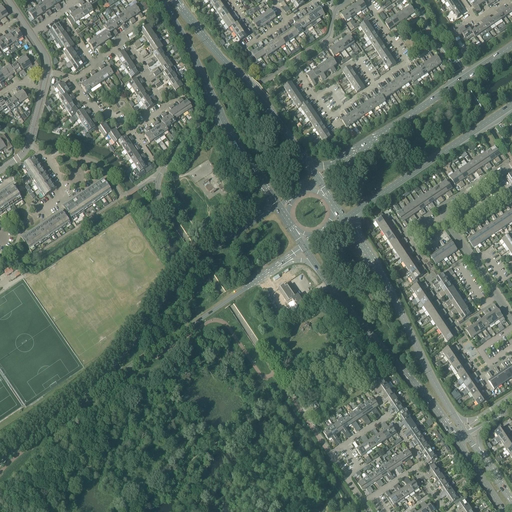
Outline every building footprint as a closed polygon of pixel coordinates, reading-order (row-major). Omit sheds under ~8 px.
[(45,0),(46,1),(51,8),(54,7),(56,11),(58,9),(52,0),(45,0)] [(61,0),(52,0),(58,9),(60,8),(58,4),(60,2),(60,1),(62,0),(61,0)] [(301,0),(293,5),(296,10),(304,5),(301,0)] [(451,0),(447,3),(452,11),(460,5),(458,1),(454,3),(451,0)] [(51,8),(46,1),(42,4),(49,15),(51,14),(49,10),(51,8)] [(356,5),(361,11),(366,8),(361,1),(356,5)] [(221,2),(213,7),(216,12),(224,6),(221,2)] [(130,9),(135,16),(138,15),(140,19),(142,17),(137,10),(140,8),(136,3),(134,5),(134,6),(130,9)] [(480,11),(478,7),(475,3),(471,6),(476,14),(480,11)] [(49,15),(42,4),(37,7),(42,14),(45,13),(47,17),(49,15)] [(83,7),(88,14),(93,11),(90,7),(88,4),(87,4),(83,7)] [(361,11),(356,5),(351,8),(356,15),(361,11)] [(460,5),(452,11),(457,18),(462,15),(459,11),(463,9),(460,5)] [(135,16),(130,9),(128,6),(124,9),(126,12),(133,23),(135,22),(133,18),(135,16)] [(224,6),(216,12),(219,16),(227,11),(224,6)] [(405,10),(410,17),(415,13),(410,6),(405,10)] [(509,15),(506,10),(504,6),(500,9),(505,17),(509,15)] [(42,14),(37,7),(33,10),(40,21),(42,20),(40,16),(42,14)] [(79,10),(84,17),(88,14),(83,7),(79,10)] [(314,11),(319,19),(324,16),(319,8),(314,11)] [(356,15),(351,8),(346,11),(351,18),(356,15)] [(505,17),(500,9),(496,12),(498,15),(501,20),(505,17)] [(40,21),(33,10),(28,13),(33,20),(36,19),(39,23),(40,21)] [(84,17),(79,10),(74,13),(79,20),(84,17)] [(265,14),(271,22),(276,18),(270,10),(265,14)] [(410,17),(405,10),(400,13),(405,20),(410,17)] [(227,11),(219,16),(222,20),(230,15),(227,11)] [(319,19),(314,11),(309,14),(317,25),(321,22),(319,19)] [(351,18),(346,11),(341,15),(346,22),(351,18)] [(72,15),(69,16),(70,17),(74,24),(79,20),(74,13),(73,12),(71,13),(72,15)] [(121,15),(126,22),(129,21),(131,25),(133,23),(126,12),(121,15)] [(395,17),(400,24),(405,20),(400,13),(395,17)] [(271,22),(265,14),(261,17),(266,25),(271,22)] [(309,14),(305,17),(310,25),(312,28),(317,25),(309,14)] [(126,22),(121,15),(117,18),(124,29),(126,28),(124,24),(126,22)] [(225,25),(233,20),(230,15),(222,20),(225,25)] [(498,15),(491,20),(494,25),(501,20),(498,15)] [(70,17),(67,19),(72,26),(75,24),(74,24),(70,17)] [(256,20),(262,28),(266,25),(261,17),(256,20)] [(310,25),(305,17),(300,20),(308,31),(312,28),(310,25)] [(400,24),(395,17),(390,20),(395,27),(400,24)] [(485,19),(490,27),(494,25),(491,20),(489,17),(485,19)] [(112,21),(117,28),(120,27),(122,31),(124,29),(117,18),(112,21)] [(490,27),(485,19),(481,22),(483,26),(483,25),(486,30),(490,27)] [(233,20),(225,25),(228,29),(236,24),(233,20)] [(262,28),(256,20),(252,23),(257,31),(262,28)] [(297,20),(295,22),(297,25),(302,33),(303,33),(303,34),(308,31),(300,20),(298,21),(297,20)] [(395,27),(390,20),(385,23),(390,31),(395,27)] [(117,28),(112,21),(108,24),(115,35),(117,34),(115,30),(117,28)] [(368,22),(360,27),(362,31),(370,25),(369,25),(368,22)] [(49,30),(52,35),(62,28),(60,26),(61,26),(61,25),(60,23),(49,30)] [(230,33),(231,34),(233,33),(241,27),(238,23),(236,24),(228,29),(229,31),(229,32),(229,33),(230,33)] [(373,25),(372,23),(369,25),(370,25),(362,31),(364,34),(372,29),(371,26),(373,25)] [(115,35),(108,24),(103,27),(106,31),(108,34),(111,33),(113,37),(115,35)] [(143,35),(150,30),(147,25),(138,32),(139,34),(141,33),(143,35)] [(293,28),(298,36),(302,33),(297,25),(293,28)] [(483,25),(483,26),(476,30),(479,35),(486,30),(483,25)] [(236,37),(244,32),(241,27),(233,33),(236,37)] [(474,27),(470,29),(473,34),(474,36),(475,38),(479,35),(476,30),(474,27)] [(57,38),(65,33),(62,28),(52,35),(55,40),(57,38)] [(288,31),(293,39),(298,36),(293,28),(288,31)] [(463,28),(456,33),(458,37),(462,35),(466,32),(463,28)] [(372,29),(364,34),(367,38),(375,32),(374,32),(372,29)] [(453,29),(449,32),(455,40),(458,37),(456,33),(453,29)] [(466,32),(462,35),(465,39),(467,41),(474,36),(473,34),(470,29),(466,32)] [(11,31),(19,43),(19,42),(18,41),(23,38),(17,30),(14,32),(13,30),(11,31)] [(150,30),(143,35),(145,38),(143,39),(144,41),(153,35),(150,30)] [(378,32),(377,30),(374,32),(375,32),(367,38),(369,41),(377,36),(375,33),(378,32)] [(10,35),(7,37),(12,45),(13,46),(19,43),(11,31),(9,33),(10,35)] [(101,34),(109,46),(111,44),(108,40),(111,39),(108,34),(106,31),(101,34)] [(293,39),(288,31),(284,34),(289,42),(293,39)] [(65,33),(57,38),(60,42),(68,37),(66,35),(67,34),(66,32),(65,33)] [(244,32),(236,37),(239,42),(247,37),(244,32)] [(109,46),(101,34),(97,37),(102,45),(104,43),(107,47),(109,46)] [(284,34),(279,37),(284,45),(285,45),(287,46),(289,45),(288,43),(289,42),(284,34)] [(153,35),(144,41),(145,43),(147,42),(149,44),(156,39),(153,35)] [(1,38),(9,49),(8,47),(12,45),(7,37),(4,38),(3,36),(1,38)] [(345,40),(349,47),(354,43),(350,36),(345,40)] [(377,36),(369,41),(371,45),(379,40),(379,39),(377,36)] [(71,42),(68,37),(60,42),(57,44),(60,49),(63,47),(71,42)] [(92,40),(100,52),(102,50),(99,46),(102,45),(97,37),(92,40)] [(275,40),(280,48),(284,45),(279,37),(275,40)] [(383,39),(382,37),(379,39),(379,40),(371,45),(374,48),(382,43),(380,40),(383,39)] [(9,49),(1,38),(0,38),(0,41),(0,47),(2,51),(7,48),(8,50),(9,49)] [(156,39),(149,44),(151,47),(149,48),(150,50),(159,44),(156,39)] [(100,52),(92,40),(88,44),(93,51),(96,49),(98,53),(100,52)] [(270,43),(276,51),(280,48),(275,40),(270,43)] [(349,47),(345,40),(340,43),(344,50),(349,47)] [(71,42),(63,47),(66,51),(71,48),(74,46),(71,42)] [(267,43),(265,45),(266,46),(271,54),(276,51),(270,43),(268,44),(267,43)] [(344,50),(340,43),(335,47),(339,54),(344,50)] [(382,43),(374,48),(376,52),(384,47),(384,46),(382,43)] [(159,44),(150,50),(152,52),(153,51),(155,53),(160,49),(161,50),(163,48),(159,44)] [(387,46),(386,44),(384,46),(384,47),(376,52),(379,56),(387,50),(385,48),(387,46)] [(271,54),(266,46),(261,49),(265,55),(266,57),(271,54)] [(261,58),(265,55),(261,49),(260,47),(255,50),(261,58)] [(339,54),(335,47),(329,50),(334,57),(339,54)] [(66,51),(63,53),(66,58),(74,53),(75,52),(74,50),(72,51),(71,49),(71,48),(66,51)] [(261,58),(255,50),(253,52),(250,48),(248,49),(252,56),(249,58),(254,65),(257,63),(256,61),(261,58)] [(163,54),(161,50),(160,49),(155,53),(153,54),(155,57),(153,58),(154,60),(163,54)] [(387,50),(379,56),(381,59),(389,54),(388,53),(387,50)] [(392,53),(391,51),(388,53),(389,54),(381,59),(383,63),(391,57),(389,55),(392,53)] [(66,58),(69,62),(77,57),(75,56),(76,55),(76,54),(75,52),(66,58)] [(119,61),(126,56),(123,52),(116,57),(119,61)] [(19,59),(26,69),(29,67),(31,71),(34,70),(32,67),(26,58),(25,56),(24,54),(19,57),(20,59),(19,59)] [(163,54),(154,60),(156,62),(157,61),(159,63),(166,58),(163,54)] [(126,56),(119,61),(122,66),(129,61),(126,56)] [(432,56),(430,57),(432,60),(433,59),(438,66),(442,64),(436,56),(434,58),(432,56)] [(72,67),(80,62),(77,57),(69,62),(72,67)] [(391,57),(383,63),(386,66),(394,61),(393,60),(391,57)] [(160,69),(170,63),(166,58),(159,63),(161,66),(159,67),(160,69)] [(327,62),(334,73),(336,71),(333,67),(337,65),(332,58),(327,62)] [(397,60),(396,58),(393,60),(394,61),(386,66),(388,70),(396,64),(394,62),(397,60)] [(15,63),(23,76),(25,74),(23,71),(26,69),(19,59),(14,62),(15,63)] [(429,61),(435,69),(438,66),(433,59),(432,60),(429,61)] [(435,69),(429,61),(427,63),(425,60),(423,61),(425,64),(426,64),(431,71),(435,69)] [(129,61),(122,66),(125,70),(132,65),(129,61)] [(80,62),(72,67),(75,72),(83,67),(80,62)] [(334,73),(327,62),(322,65),(326,72),(330,70),(332,74),(334,73)] [(23,76),(15,63),(14,64),(15,65),(11,68),(15,74),(16,76),(19,74),(21,77),(23,76)] [(170,63),(160,69),(162,71),(163,70),(165,72),(170,69),(171,69),(173,68),(170,63)] [(422,66),(427,74),(431,71),(426,64),(425,64),(422,66)] [(128,75),(135,70),(132,65),(125,70),(128,75)] [(326,72),(322,65),(317,69),(324,79),(326,78),(323,74),(326,72)] [(427,74),(422,66),(420,68),(418,65),(416,66),(418,69),(419,68),(424,76),(427,74)] [(3,68),(11,79),(13,78),(12,76),(15,74),(11,68),(9,66),(5,69),(4,67),(3,68)] [(165,76),(163,78),(164,80),(174,73),(176,72),(176,71),(173,67),(173,68),(171,69),(170,69),(165,72),(163,74),(165,76)] [(342,72),(345,76),(353,71),(352,70),(350,67),(342,72)] [(11,79),(3,68),(2,68),(3,70),(0,72),(0,73),(5,81),(7,79),(9,81),(11,79)] [(103,71),(108,78),(113,75),(108,68),(103,71)] [(356,70),(355,68),(352,70),(353,71),(345,76),(347,80),(355,74),(353,72),(356,70)] [(415,71),(420,78),(424,76),(419,68),(418,69),(415,71)] [(102,69),(100,71),(101,72),(99,74),(104,81),(108,78),(103,71),(102,69)] [(324,79),(317,69),(312,72),(317,79),(320,77),(322,81),(324,79)] [(135,70),(128,75),(131,79),(139,74),(135,70)] [(420,78),(415,71),(413,72),(411,70),(409,71),(411,74),(412,73),(417,81),(420,78)] [(176,72),(174,73),(164,80),(166,82),(167,80),(169,83),(179,76),(176,72)] [(317,79),(312,72),(307,76),(314,86),(316,85),(313,81),(317,79)] [(402,72),(401,74),(402,76),(403,76),(409,83),(412,81),(408,75),(407,73),(404,75),(402,72)] [(412,73),(411,74),(408,75),(412,81),(413,83),(417,81),(412,73)] [(104,81),(99,74),(94,77),(99,84),(104,81)] [(355,74),(347,80),(350,83),(357,78),(357,77),(355,74)] [(361,77),(360,75),(357,77),(357,78),(350,83),(352,87),(360,81),(358,79),(361,77)] [(179,76),(169,83),(171,85),(169,87),(170,89),(180,82),(182,81),(179,76)] [(400,78),(405,86),(409,83),(403,76),(402,76),(400,78)] [(99,84),(94,77),(90,80),(95,87),(99,84)] [(395,77),(394,78),(395,81),(396,80),(402,88),(405,86),(400,78),(397,80),(395,77)] [(131,89),(139,84),(135,79),(128,84),(131,89)] [(85,83),(90,90),(95,87),(90,80),(85,83)] [(393,83),(398,90),(402,88),(396,80),(395,81),(393,83)] [(360,81),(352,87),(354,90),(362,85),(362,84),(360,81)] [(59,93),(66,88),(63,83),(61,85),(59,82),(54,86),(55,89),(56,89),(59,93)] [(180,82),(170,89),(172,91),(173,89),(175,92),(183,87),(180,82)] [(365,84),(364,82),(362,84),(362,85),(354,90),(357,94),(365,88),(363,86),(365,84)] [(388,82),(387,83),(388,86),(389,85),(395,93),(398,90),(393,83),(390,85),(388,82)] [(90,90),(85,83),(81,86),(86,93),(90,90)] [(284,88),(286,92),(294,87),(294,86),(292,83),(284,88)] [(139,84),(131,89),(134,93),(142,88),(139,84)] [(297,86),(296,84),(294,86),(294,87),(286,92),(289,95),(296,90),(295,88),(297,86)] [(386,87),(391,95),(395,93),(389,85),(388,86),(386,87)] [(66,95),(70,93),(68,90),(69,89),(68,87),(66,88),(59,93),(57,94),(60,99),(66,95)] [(381,87),(380,88),(382,90),(383,90),(388,97),(391,95),(386,87),(383,89),(381,87)] [(142,88),(134,93),(137,98),(145,93),(142,88)] [(18,94),(16,91),(14,89),(12,90),(14,92),(13,92),(16,96),(13,97),(13,98),(14,98),(18,105),(19,105),(22,103),(23,104),(24,104),(18,94)] [(17,90),(16,91),(18,94),(24,104),(25,103),(24,101),(28,99),(22,91),(20,93),(18,90),(17,90)] [(296,90),(289,95),(291,99),(299,94),(298,93),(296,90)] [(379,92),(380,94),(384,100),(388,97),(383,90),(382,90),(379,92)] [(302,93),(301,91),(298,93),(299,94),(291,99),(293,102),(301,97),(299,94),(302,93)] [(140,102),(148,97),(145,93),(137,98),(140,102)] [(376,93),(374,95),(376,97),(377,97),(382,104),(386,102),(384,100),(380,94),(378,96),(376,93)] [(6,97),(5,95),(3,97),(7,103),(5,104),(7,108),(8,110),(10,112),(14,110),(15,111),(16,111),(9,101),(6,97)] [(60,99),(59,100),(62,104),(69,99),(71,98),(69,96),(68,97),(66,95),(60,99)] [(143,107),(151,102),(148,97),(140,102),(143,107)] [(301,97),(293,102),(296,106),(304,101),(303,100),(301,97)] [(373,99),(379,107),(382,104),(377,97),(376,97),(373,99)] [(9,101),(16,111),(17,110),(16,109),(19,106),(19,105),(18,105),(14,98),(13,98),(9,101)] [(72,100),(71,98),(62,104),(59,106),(62,110),(65,109),(72,104),(71,101),(72,100)] [(307,100),(306,98),(303,100),(304,101),(296,106),(298,110),(300,108),(306,104),(304,101),(307,100)] [(369,98),(367,99),(369,102),(370,101),(375,109),(379,107),(373,99),(371,101),(369,98)] [(0,107),(4,113),(8,110),(7,108),(5,104),(2,100),(0,101),(0,107)] [(151,102),(143,107),(146,111),(154,106),(152,103),(153,103),(152,101),(151,102)] [(183,102),(181,103),(187,112),(192,109),(187,101),(184,103),(183,101),(183,102)] [(366,104),(371,111),(375,109),(370,101),(369,102),(366,104)] [(187,112),(181,103),(179,104),(179,105),(180,106),(178,107),(183,115),(187,112)] [(300,108),(303,112),(311,106),(310,105),(308,103),(306,104),(300,108)] [(362,103),(360,104),(362,107),(363,106),(368,114),(371,111),(366,104),(364,106),(362,103)] [(72,104),(65,109),(68,113),(75,108),(72,104)] [(314,105),(313,104),(310,105),(311,106),(303,112),(305,115),(313,110),(311,107),(314,105)] [(359,108),(364,116),(368,114),(363,106),(362,107),(359,108)] [(173,110),(178,118),(183,115),(178,107),(173,110)] [(75,108),(68,113),(71,118),(73,116),(75,115),(78,113),(75,108)] [(355,108),(353,109),(355,111),(356,111),(361,119),(364,116),(359,108),(357,110),(355,108)] [(78,113),(75,115),(73,116),(76,121),(78,119),(85,114),(84,113),(82,110),(78,113)] [(178,118),(173,110),(169,113),(170,116),(170,115),(174,121),(178,118)] [(313,110),(305,115),(307,119),(315,113),(315,112),(313,110)] [(319,112),(317,111),(315,112),(315,113),(307,119),(310,122),(318,117),(316,114),(319,112)] [(352,113),(357,121),(361,119),(356,111),(355,111),(352,113)] [(348,112),(346,113),(348,116),(349,116),(354,123),(357,121),(352,113),(350,115),(348,112)] [(81,124),(88,119),(85,114),(78,119),(81,124)] [(166,119),(171,126),(175,123),(174,121),(170,115),(170,116),(166,119)] [(345,118),(350,126),(354,123),(349,116),(348,116),(345,118)] [(318,117),(310,122),(312,126),(320,120),(319,119),(318,117)] [(350,126),(345,118),(343,120),(341,117),(339,118),(341,121),(342,120),(347,128),(350,126)] [(323,119),(322,118),(319,119),(320,120),(312,126),(314,129),(322,124),(320,121),(323,119)] [(88,119),(81,124),(84,128),(92,123),(88,119)] [(171,126),(166,119),(161,122),(162,124),(166,129),(171,126)] [(95,128),(92,123),(84,128),(82,130),(85,135),(95,128)] [(101,134),(108,129),(105,124),(97,129),(101,134)] [(158,127),(163,134),(168,131),(166,129),(162,124),(158,127)] [(322,124),(314,129),(317,133),(325,127),(324,126),(322,124)] [(328,126),(327,124),(324,126),(325,127),(317,133),(319,136),(327,131),(325,128),(328,126)] [(159,137),(160,139),(164,136),(163,134),(158,127),(153,130),(159,137)] [(108,129),(101,134),(104,139),(108,136),(111,133),(109,131),(111,130),(109,128),(108,129)] [(111,140),(118,135),(115,130),(111,133),(108,136),(111,140)] [(153,130),(149,133),(154,140),(155,142),(160,139),(159,137),(153,130)] [(327,131),(319,136),(321,140),(329,134),(329,133),(327,131)] [(333,133),(331,131),(329,133),(329,134),(321,140),(324,143),(332,138),(330,135),(333,133)] [(154,140),(149,133),(144,136),(149,143),(154,140)] [(121,136),(120,134),(118,135),(111,140),(114,145),(116,143),(118,142),(121,140),(121,139),(120,137),(121,136)] [(0,151),(1,153),(2,152),(1,151),(5,148),(7,151),(12,148),(8,143),(9,143),(7,140),(3,135),(0,137),(0,151)] [(121,140),(118,142),(116,143),(119,148),(121,146),(128,141),(125,137),(121,139),(121,140)] [(124,151),(131,146),(128,141),(121,146),(124,151)] [(131,146),(124,151),(127,155),(134,150),(136,149),(135,147),(133,148),(131,146)] [(494,147),(490,150),(499,163),(501,162),(498,157),(500,155),(494,147)] [(130,160),(137,155),(136,152),(137,151),(136,149),(134,150),(127,155),(130,160)] [(486,153),(491,162),(494,160),(497,164),(499,163),(490,150),(486,153)] [(491,162),(486,153),(481,156),(490,169),(492,168),(489,163),(491,162)] [(137,155),(130,160),(133,164),(140,159),(137,155)] [(43,198),(56,189),(37,161),(39,160),(36,156),(20,167),(21,166),(24,170),(25,169),(44,197),(43,198)] [(477,159),(482,168),(485,166),(488,170),(490,169),(481,156),(477,159)] [(140,159),(133,164),(136,169),(144,164),(142,161),(143,160),(142,158),(140,159)] [(472,162),(481,175),(483,174),(480,169),(482,168),(477,159),(472,162)] [(468,165),(473,174),(476,172),(479,177),(481,175),(472,162),(468,165)] [(136,169),(134,170),(138,177),(145,173),(144,170),(148,167),(147,165),(145,166),(144,164),(136,169)] [(463,168),(472,181),(474,180),(471,175),(473,174),(468,165),(463,168)] [(458,171),(464,180),(467,178),(470,183),(472,181),(463,168),(458,171)] [(454,174),(463,187),(465,186),(462,181),(464,180),(458,171),(454,174)] [(463,187),(454,174),(449,178),(455,186),(457,184),(460,189),(463,187)] [(62,205),(73,221),(77,218),(76,217),(80,214),(79,213),(111,191),(112,193),(103,179),(67,204),(66,202),(62,205)] [(442,184),(451,197),(453,196),(450,191),(452,189),(447,181),(442,184)] [(437,187),(443,195),(445,194),(448,198),(451,197),(442,184),(437,187)] [(21,200),(22,200),(12,186),(0,193),(0,213),(20,199),(21,200)] [(433,190),(442,203),(444,202),(441,197),(443,195),(437,187),(433,190)] [(442,203),(433,190),(428,193),(434,202),(436,200),(439,204),(442,203)] [(424,196),(433,209),(435,208),(432,203),(434,202),(428,193),(424,196)] [(419,199),(425,208),(427,206),(430,210),(433,209),(424,196),(419,199)] [(415,202),(423,215),(426,214),(423,209),(425,208),(419,199),(415,202)] [(410,205),(416,214),(418,212),(421,217),(423,215),(415,202),(410,205)] [(406,208),(415,221),(417,220),(414,215),(416,214),(410,205),(406,208)] [(401,211),(407,220),(409,218),(412,223),(415,221),(406,208),(401,211)] [(25,234),(21,237),(31,253),(31,252),(31,251),(35,248),(34,247),(69,223),(70,224),(62,211),(26,235),(25,234)] [(407,220),(401,211),(397,215),(402,223),(405,227),(408,226),(405,221),(407,220)] [(502,213),(500,214),(502,217),(503,216),(509,225),(511,222),(507,214),(504,216),(502,213)] [(378,227),(387,221),(385,219),(390,216),(388,214),(384,217),(383,217),(375,222),(378,227)] [(499,219),(505,227),(509,225),(503,216),(502,217),(499,219)] [(495,217),(493,219),(495,222),(496,221),(502,229),(505,227),(499,219),(497,220),(495,217)] [(387,221),(378,227),(381,231),(394,223),(393,221),(388,224),(387,221)] [(492,223),(498,232),(502,229),(496,221),(495,222),(492,223)] [(488,222),(486,224),(488,227),(489,226),(495,234),(498,232),(492,223),(490,225),(488,222)] [(384,236),(393,230),(391,228),(396,225),(394,223),(381,231),(384,236)] [(485,228),(491,237),(495,234),(489,226),(488,227),(485,228)] [(481,227),(479,228),(481,231),(482,231),(487,239),(491,237),(485,228),(483,230),(481,227)] [(387,240),(400,232),(399,230),(394,233),(393,230),(384,236),(387,240)] [(478,233),(484,241),(487,239),(482,231),(481,231),(478,233)] [(390,245),(399,239),(397,237),(402,234),(400,232),(387,240),(390,245)] [(474,232),(472,233),(474,236),(475,235),(480,244),(484,241),(478,233),(476,235),(474,232)] [(471,238),(477,246),(480,244),(475,235),(474,236),(471,238)] [(502,240),(504,244),(511,238),(511,237),(510,235),(502,240)] [(477,246),(471,238),(468,240),(473,248),(477,246)] [(393,249),(406,241),(405,239),(400,242),(399,239),(390,245),(393,249)] [(406,241),(393,249),(396,254),(405,248),(403,246),(408,243),(406,241)] [(448,245),(454,253),(457,251),(451,243),(448,245)] [(443,244),(441,245),(443,248),(444,247),(450,256),(454,253),(448,245),(445,247),(443,244)] [(441,250),(446,258),(450,256),(444,247),(443,248),(441,250)] [(399,258),(412,250),(411,248),(406,251),(405,248),(396,254),(399,258)] [(436,249),(434,250),(436,253),(437,252),(443,261),(446,258),(441,250),(438,252),(436,249)] [(412,250),(399,258),(402,263),(411,257),(409,255),(414,252),(412,250)] [(434,255),(439,263),(443,261),(437,252),(436,253),(434,255)] [(439,263),(434,255),(430,257),(436,265),(439,263)] [(411,257),(402,263),(405,267),(418,259),(417,257),(412,260),(411,257)] [(418,259),(405,267),(408,272),(417,266),(415,264),(420,261),(418,259)] [(417,266),(408,272),(411,276),(424,268),(423,266),(418,269),(417,266)] [(424,268),(411,276),(409,278),(412,283),(413,282),(414,284),(418,282),(417,280),(423,276),(421,273),(426,270),(424,268)] [(434,287),(447,279),(444,274),(436,280),(437,282),(433,285),(434,287)] [(447,279),(434,287),(436,289),(440,286),(442,289),(450,283),(447,279)] [(411,289),(414,294),(427,285),(425,283),(421,286),(419,283),(411,289)] [(440,296),(453,288),(450,283),(442,289),(443,291),(439,294),(440,296)] [(295,304),(301,300),(291,285),(285,288),(284,286),(278,290),(287,303),(292,300),(295,304)] [(417,298),(425,292),(424,290),(428,287),(427,285),(414,294),(417,298)] [(448,298),(456,292),(453,288),(440,296),(442,298),(446,295),(448,298)] [(425,292),(417,298),(420,303),(433,294),(431,292),(427,295),(425,292)] [(456,292),(448,298),(449,300),(445,303),(446,305),(459,297),(456,292)] [(423,307),(431,301),(430,299),(434,296),(433,294),(420,303),(423,307)] [(285,316),(281,309),(271,295),(264,299),(278,320),(285,316)] [(459,297),(446,305),(448,308),(452,304),(454,307),(462,301),(459,297)] [(431,301),(423,307),(426,312),(439,303),(437,301),(433,304),(431,301)] [(452,314),(465,306),(462,301),(454,307),(456,309),(451,312),(452,314)] [(429,316),(437,311),(436,308),(440,305),(439,303),(426,312),(429,316)] [(493,313),(498,321),(500,324),(505,320),(494,305),(492,307),(495,311),(493,313)] [(460,316),(468,310),(465,306),(452,314),(454,316),(458,313),(460,316)] [(432,321),(445,312),(444,310),(439,313),(437,311),(429,316),(432,321)] [(468,310),(460,316),(462,318),(457,321),(459,323),(463,320),(471,315),(468,310)] [(498,321),(493,313),(490,314),(487,310),(485,311),(494,324),(498,321)] [(494,324),(485,311),(483,313),(486,317),(484,319),(489,327),(494,324)] [(435,325),(443,320),(442,317),(446,314),(445,312),(432,321),(435,325)] [(476,317),(485,330),(489,327),(484,319),(481,320),(478,316),(476,317)] [(475,325),(480,333),(485,330),(476,317),(474,319),(477,323),(475,325)] [(438,330),(451,321),(450,319),(445,322),(443,320),(435,325),(438,330)] [(451,321),(438,330),(441,334),(450,328),(448,326),(452,323),(451,321)] [(480,333),(475,325),(472,326),(469,322),(467,323),(476,336),(480,333)] [(476,336),(467,323),(465,325),(468,329),(466,331),(471,339),(476,336)] [(450,328),(441,334),(444,339),(457,330),(456,328),(451,331),(450,328)] [(457,330),(444,339),(447,343),(456,338),(454,335),(458,332),(457,330)] [(445,357),(458,348),(457,346),(452,349),(450,347),(442,352),(445,357)] [(448,361),(456,356),(455,353),(459,350),(458,348),(445,357),(448,361)] [(451,366),(464,357),(463,355),(458,358),(456,356),(448,361),(451,366)] [(464,357),(451,366),(454,370),(463,365),(461,362),(465,359),(464,357)] [(463,365),(454,370),(457,375),(470,366),(469,364),(464,367),(463,365)] [(460,379),(469,374),(467,371),(471,368),(470,366),(457,375),(460,379)] [(505,366),(503,368),(505,371),(506,370),(511,378),(511,371),(510,367),(507,369),(505,366)] [(503,372),(508,381),(511,378),(506,370),(505,371),(503,372)] [(498,371),(496,372),(498,375),(499,375),(505,383),(508,381),(503,372),(500,374),(498,371)] [(463,384),(476,375),(475,373),(470,376),(469,374),(460,379),(463,384)] [(466,388),(475,383),(473,380),(478,377),(476,375),(463,384),(466,388)] [(495,377),(501,385),(505,383),(499,375),(498,375),(495,377)] [(491,376),(489,377),(491,380),(492,379),(498,388),(501,385),(495,377),(493,379),(491,376)] [(376,392),(387,385),(384,379),(376,384),(378,387),(374,390),(376,392)] [(492,379),(491,380),(488,382),(494,390),(498,388),(492,379)] [(475,383),(466,388),(469,393),(482,384),(481,382),(476,385),(475,383)] [(482,384),(469,393),(472,397),(481,392),(479,389),(484,386),(482,384)] [(387,385),(376,392),(377,394),(381,392),(383,395),(390,390),(387,385)] [(390,390),(383,395),(385,397),(381,400),(383,402),(394,395),(390,390)] [(475,402),(488,393),(487,391),(482,394),(481,392),(472,397),(475,402)] [(488,393),(475,402),(479,407),(487,401),(485,398),(490,395),(488,393)] [(394,395),(383,402),(384,404),(388,402),(390,405),(397,400),(394,395)] [(368,403),(376,414),(378,412),(375,409),(378,406),(373,399),(368,403)] [(389,412),(401,405),(397,400),(390,405),(392,407),(388,410),(389,412)] [(315,403),(311,406),(311,407),(314,412),(319,408),(316,403),(315,403)] [(363,406),(368,413),(371,411),(374,415),(376,414),(368,403),(363,406)] [(362,404),(357,408),(358,410),(366,421),(368,419),(365,415),(368,413),(363,406),(362,404)] [(399,413),(404,410),(401,405),(389,412),(391,414),(395,412),(397,415),(399,413)] [(404,410),(399,413),(401,417),(399,418),(401,421),(397,424),(399,426),(410,418),(406,413),(408,412),(406,409),(404,410)] [(366,421),(358,410),(353,413),(358,420),(361,418),(364,422),(366,421)] [(353,413),(348,416),(356,427),(358,426),(355,422),(358,420),(353,413)] [(343,420),(348,427),(351,425),(354,429),(356,427),(348,416),(343,420)] [(342,418),(337,421),(338,423),(346,434),(348,433),(345,429),(348,427),(343,420),(342,418)] [(404,425),(406,428),(413,423),(410,418),(399,426),(400,428),(404,425)] [(338,423),(333,426),(338,434),(341,432),(344,435),(346,434),(338,423)] [(404,434),(405,436),(416,428),(413,423),(406,428),(408,431),(404,434)] [(332,424),(327,428),(328,430),(336,441),(338,439),(335,435),(338,434),(333,426),(332,424)] [(385,428),(391,437),(396,433),(391,426),(388,428),(387,427),(385,428)] [(497,437),(510,429),(509,427),(504,430),(503,427),(494,433),(497,437)] [(391,437),(385,428),(383,430),(384,431),(381,433),(386,440),(391,437)] [(411,435),(412,438),(420,433),(416,428),(405,436),(407,438),(411,435)] [(510,429),(497,437),(500,442),(509,436),(507,434),(511,431),(510,429)] [(336,441),(328,430),(323,433),(328,440),(331,438),(334,442),(336,441)] [(375,435),(381,444),(386,440),(381,433),(378,435),(377,433),(375,435)] [(410,444),(412,446),(423,438),(420,433),(412,438),(414,441),(410,444)] [(371,440),(376,447),(381,444),(375,435),(373,436),(374,438),(371,440)] [(503,446),(511,440),(511,437),(510,439),(509,436),(500,442),(503,446)] [(417,445),(419,448),(426,443),(423,438),(412,446),(413,448),(417,445)] [(365,442),(371,451),(376,447),(371,440),(368,442),(367,440),(365,442)] [(506,451),(511,447),(511,440),(503,446),(506,451)] [(371,451),(365,442),(363,443),(364,444),(361,447),(366,454),(371,451)] [(419,456),(430,448),(426,443),(419,448),(421,451),(417,454),(419,456)] [(366,454),(361,447),(359,448),(358,447),(355,448),(361,457),(366,454)] [(430,448),(419,456),(420,458),(424,455),(426,458),(433,453),(430,448)] [(402,454),(408,463),(411,461),(410,460),(413,458),(408,451),(402,454)] [(428,461),(424,464),(425,466),(426,465),(437,458),(433,453),(426,458),(428,461)] [(398,457),(402,465),(405,463),(406,464),(408,463),(402,454),(398,457)] [(396,456),(391,459),(392,461),(398,470),(401,468),(400,467),(402,465),(396,456)] [(437,458),(426,465),(428,467),(438,460),(437,458)] [(398,470),(392,461),(387,464),(392,471),(395,469),(396,471),(398,470)] [(387,464),(383,467),(383,468),(390,478),(392,477),(390,473),(392,471),(387,464)] [(427,477),(438,470),(435,464),(427,469),(430,472),(426,475),(427,477)] [(378,471),(382,478),(385,476),(386,478),(388,476),(383,468),(383,467),(378,471)] [(438,470),(427,477),(428,479),(432,477),(434,480),(441,475),(442,475),(438,470)] [(382,478),(378,471),(373,474),(378,483),(381,481),(380,480),(382,478)] [(367,478),(372,485),(375,483),(376,484),(378,483),(373,474),(367,478)] [(434,487),(445,480),(442,475),(441,475),(434,480),(436,482),(432,485),(434,487)] [(372,485),(367,478),(363,481),(368,490),(371,488),(370,487),(372,485)] [(445,480),(434,487),(435,489),(439,487),(441,489),(448,485),(445,480)] [(368,490),(363,481),(358,484),(362,492),(365,489),(367,491),(368,490)] [(408,484),(414,492),(419,489),(414,481),(411,484),(410,482),(408,484)] [(404,488),(409,496),(414,492),(408,484),(406,485),(407,486),(404,488)] [(440,497),(452,490),(448,485),(441,489),(443,492),(439,495),(440,497)] [(399,486),(396,488),(398,490),(404,499),(409,496),(404,488),(401,490),(399,486)] [(404,499),(398,490),(396,492),(397,493),(394,495),(399,502),(404,499)] [(452,490),(440,497),(442,499),(446,497),(448,499),(455,495),(452,490)] [(457,493),(455,495),(448,499),(450,502),(446,505),(447,507),(458,500),(459,502),(463,499),(462,497),(461,498),(457,493)] [(396,508),(395,505),(399,502),(394,495),(391,497),(390,495),(388,497),(386,498),(394,510),(396,508)] [(458,511),(468,505),(466,502),(468,501),(465,497),(463,499),(459,502),(460,503),(458,505),(460,508),(456,511),(458,511)] [(422,504),(426,511),(434,511),(435,511),(430,504),(427,506),(424,502),(422,504)]
